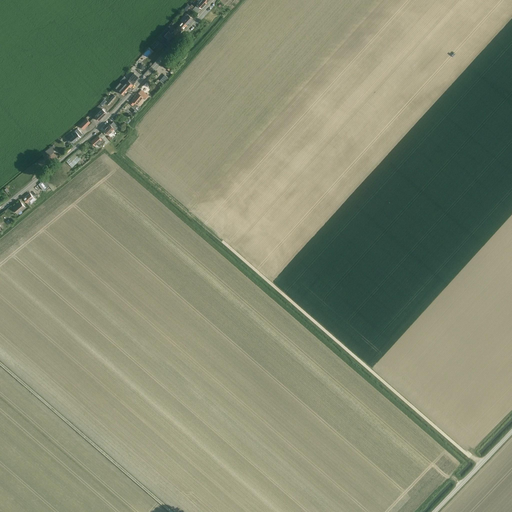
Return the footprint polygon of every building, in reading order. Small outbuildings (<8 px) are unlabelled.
[(202,8),(207,3),(204,0),(198,0),(197,2),(198,3),(197,4),(202,8)] [(182,22),(178,26),(182,30),(186,26),(188,24),(193,19),(193,18),(187,13),(180,20),(182,22)] [(168,31),(164,36),(169,40),(174,35),(174,36),(176,34),(176,35),(177,36),(182,30),(178,26),(175,23),(174,22),(171,24),(175,28),(174,30),(173,32),(171,34),(168,31)] [(170,64),(166,68),(169,71),(172,73),(176,69),(175,68),(173,66),(170,64)] [(134,73),(130,77),(130,78),(134,82),(138,77),(134,73)] [(124,77),(120,81),(121,82),(120,82),(123,86),(128,90),(133,85),(132,84),(134,82),(130,78),(128,80),(124,77)] [(120,82),(116,87),(119,90),(120,91),(119,92),(121,94),(122,93),(124,95),(128,90),(123,86),(120,82)] [(145,99),(148,96),(146,94),(141,90),(130,103),(135,107),(144,97),(145,99)] [(108,106),(116,97),(114,95),(106,104),(108,106)] [(101,119),(106,113),(102,109),(97,115),(95,116),(99,121),(101,119)] [(91,122),(86,118),(79,125),(84,129),(91,122)] [(117,126),(113,122),(111,125),(110,124),(104,130),(106,131),(105,132),(106,134),(107,133),(108,134),(114,128),(115,129),(117,127),(117,126)] [(80,131),(78,129),(75,131),(76,131),(66,139),(69,143),(72,140),(74,143),(81,137),(79,136),(82,134),(80,131)] [(109,141),(102,133),(98,136),(92,141),(95,145),(97,143),(100,146),(105,142),(106,144),(109,141)] [(49,156),(54,152),(53,151),(56,149),(53,145),(45,151),(49,156)] [(67,161),(72,167),(80,159),(79,157),(84,152),(81,148),(67,161)] [(56,187),(47,177),(44,180),(39,184),(44,190),(49,186),(53,190),(56,187)] [(31,203),(35,200),(30,193),(23,199),(27,203),(29,200),(31,203)] [(17,213),(25,207),(20,201),(12,207),(17,213)]
